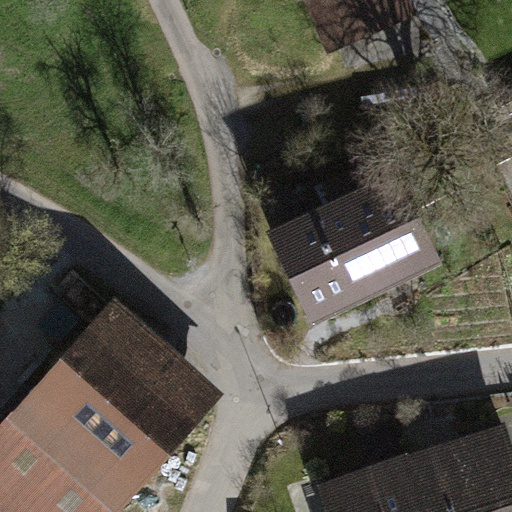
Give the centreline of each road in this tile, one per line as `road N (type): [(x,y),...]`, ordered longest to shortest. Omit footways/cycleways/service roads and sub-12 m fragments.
road 1 (track): [(212,339),(228,249),(227,187),(199,78),(164,0)]
road 2 (unclassified): [(0,192),(171,301),(252,392)]
road 3 (unclassified): [(511,367),(252,392)]
road 4 (unclassified): [(252,392),(210,511)]
